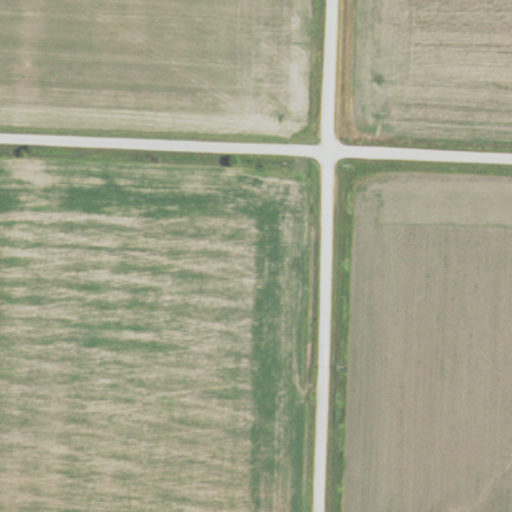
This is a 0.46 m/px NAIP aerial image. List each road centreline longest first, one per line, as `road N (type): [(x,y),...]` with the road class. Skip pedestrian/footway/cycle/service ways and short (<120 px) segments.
road 1 (residential): [(511,161),(0,141)]
road 2 (residential): [(317,511),(333,0)]
